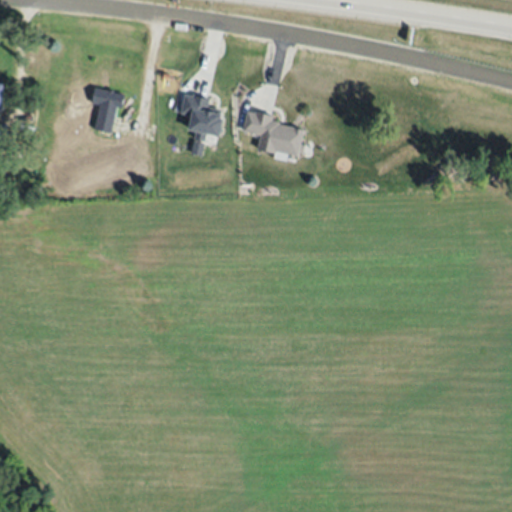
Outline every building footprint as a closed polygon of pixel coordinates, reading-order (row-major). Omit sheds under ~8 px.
[(96,86),(126,93),(123,108),(118,107),(111,134),(94,130),(100,104),(92,102),(96,86)] [(219,137),(223,113),(207,110),(209,99),(184,94),(180,114),(190,116),(187,131),(196,132),(193,146),(202,147),(204,134),(219,137)] [(246,111),(253,113),(254,112),(271,116),(270,120),(278,122),(278,124),(302,131),(299,145),(303,146),(301,153),(298,150),(296,157),(273,151),(273,154),(255,149),(258,136),(241,131),(246,111)] [(50,163),(58,163),(58,173),(49,173),(50,163)] [(116,179),(111,177),(113,168),(119,169),(116,179)]
